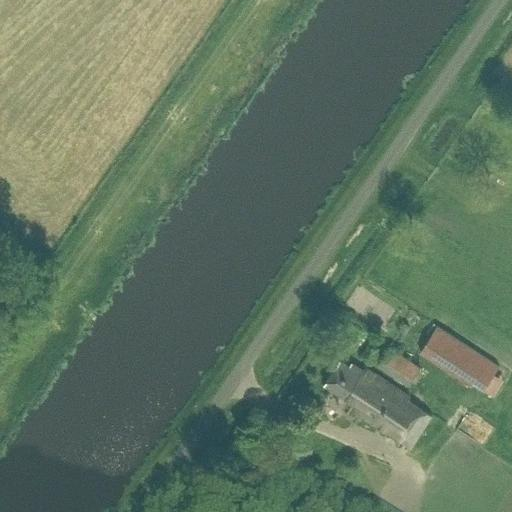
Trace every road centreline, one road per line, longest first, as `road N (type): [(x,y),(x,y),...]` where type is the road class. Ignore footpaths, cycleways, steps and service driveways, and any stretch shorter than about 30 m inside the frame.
road 1 (residential): [(190,440),(506,0)]
road 2 (track): [(268,0),(0,396)]
